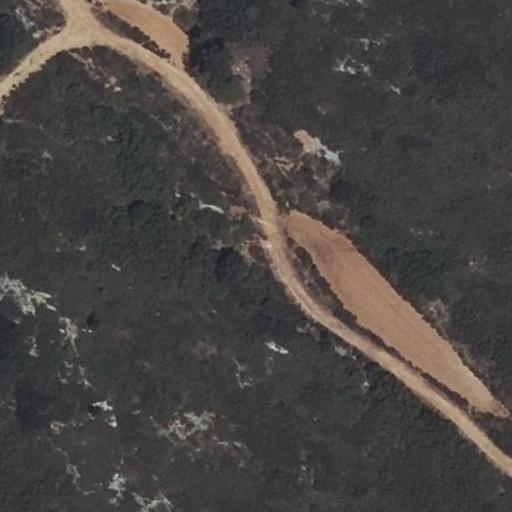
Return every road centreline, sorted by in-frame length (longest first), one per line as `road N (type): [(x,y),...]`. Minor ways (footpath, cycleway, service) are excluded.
road 1 (track): [(98,21),(197,77),(216,98),(262,173),(286,257),(316,305),(511,464)]
road 2 (track): [(86,0),(98,21),(64,36),(14,80),(0,110)]
